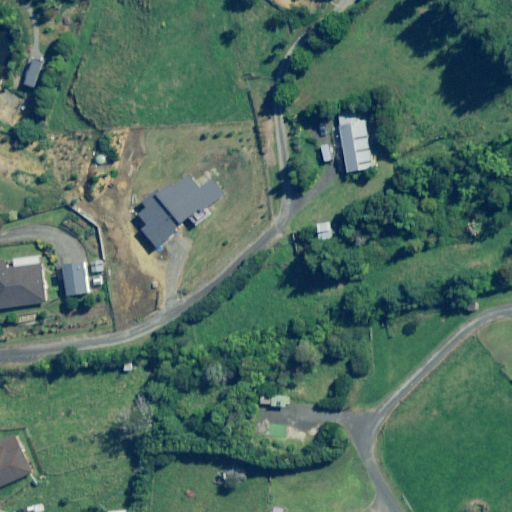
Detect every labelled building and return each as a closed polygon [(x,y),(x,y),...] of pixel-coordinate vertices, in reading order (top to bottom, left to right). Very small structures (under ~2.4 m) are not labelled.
[(357,123),(355,113),(338,116),(350,173),(374,168),(364,121),(357,123)] [(187,226),(194,235),(213,219),(208,212),(226,197),(213,181),(203,189),(190,174),(163,195),(161,192),(145,205),(149,210),(140,217),(149,228),(144,232),(159,251),(179,234),(178,233),(183,228),(187,226)] [(333,239),(331,223),(319,225),(321,241),(333,239)] [(105,259),(93,260),(94,272),(105,272),(105,259)] [(8,260),(0,261),(0,309),(47,303),(42,264),(9,269),(8,260)] [(91,293),(87,263),(66,266),(70,296),(91,293)] [(130,359),(119,360),(121,373),(131,372),(130,359)] [(290,397),(264,393),(262,404),(289,408),(290,397)] [(323,428),(309,427),(308,441),(321,442),(323,428)] [(0,511),(1,511),(0,509),(0,489),(36,473),(18,434),(0,442),(0,445),(2,450),(0,450),(0,511)]
